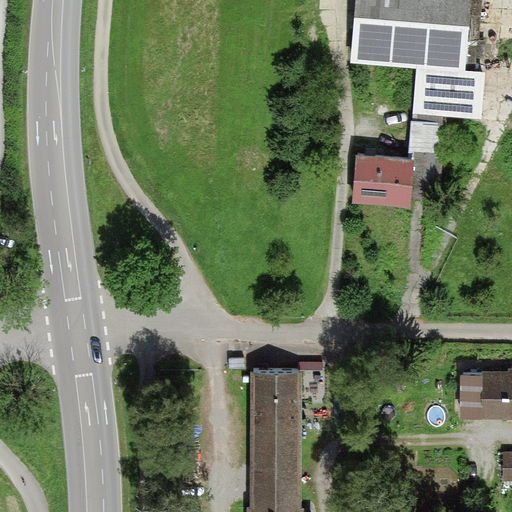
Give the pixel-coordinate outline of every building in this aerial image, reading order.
[(354,0),(351,63),(416,67),(413,116),(482,120),(485,69),(465,68),(469,0),(354,0)] [(416,156),(357,152),(353,203),(412,207),(416,156)] [(301,511),(304,371),(254,370),(251,511),(301,511)] [(511,370),(483,370),(483,375),(482,414),(483,420),(511,420),(511,370)] [(482,414),(483,375),(465,374),(465,414),(482,414)]
